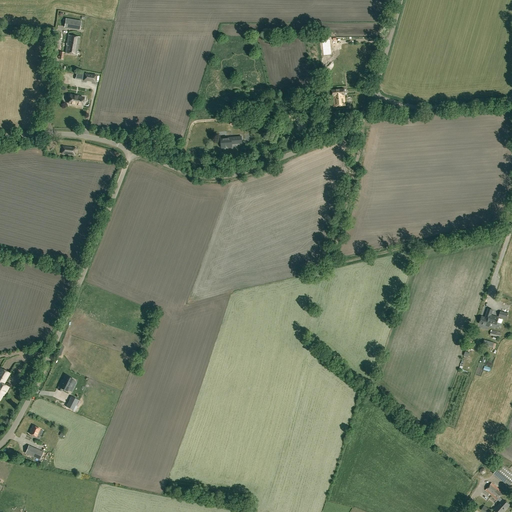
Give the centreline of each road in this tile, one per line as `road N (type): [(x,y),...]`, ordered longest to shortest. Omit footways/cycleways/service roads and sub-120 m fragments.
road 1 (unclassified): [(0,445),(40,377),(131,151)]
road 2 (unclassified): [(131,151),(185,173),(236,175),(349,131),(373,96)]
road 3 (track): [(327,263),(306,344),(445,452)]
road 4 (track): [(511,221),(327,263)]
road 5 (track): [(363,118),(327,263)]
road 6 (unclassified): [(373,96),(420,108),(511,98)]
road 7 (unclassified): [(131,151),(66,134),(0,137)]
